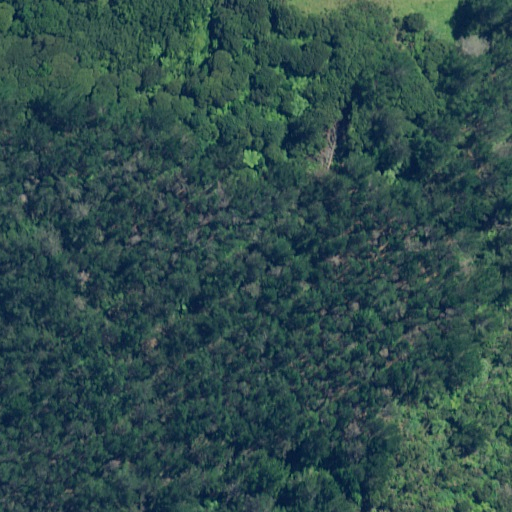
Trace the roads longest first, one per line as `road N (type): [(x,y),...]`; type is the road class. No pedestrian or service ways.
road 1 (track): [(364,0),(341,101),(276,159),(0,85)]
road 2 (track): [(511,231),(470,180),(441,22),(423,0)]
